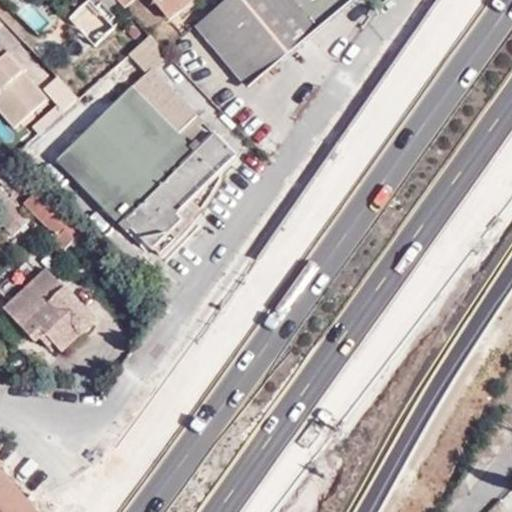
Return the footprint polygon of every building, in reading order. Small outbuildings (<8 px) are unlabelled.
[(154,0),(170,18),(192,0),(154,0)] [(258,82),(310,39),(279,3),(276,0),(228,0),(207,19),(258,82)] [(283,0),(279,3),(310,39),(319,31),(301,10),(293,0),(283,0)] [(293,0),(301,10),(312,0),(293,0)] [(354,0),(312,0),(301,10),(319,31),(354,0)] [(310,39),(314,45),(363,3),(360,0),(354,0),(319,31),(310,39)] [(76,25),(81,31),(95,47),(99,44),(116,29),(110,22),(96,7),(91,1),(71,19),(76,25)] [(101,2),(96,7),(110,22),(115,18),(101,2)] [(248,91),(258,82),(207,19),(196,27),(248,91)] [(77,35),(81,31),(76,25),(71,30),(77,35)] [(77,101),(16,154),(71,211),(90,195),(56,160),(155,70),(199,117),(215,103),(151,35),(77,101)] [(46,100),(6,55),(0,60),(0,114),(13,130),(46,100)] [(180,135),(199,117),(155,70),(56,160),(90,195),(120,227),(198,154),(192,148),(180,135)] [(210,130),(199,117),(180,135),(192,148),(210,130)] [(198,154),(120,227),(153,261),(183,233),(208,202),(222,180),(219,175),(236,158),(216,136),(198,154)] [(0,206),(9,198),(0,188),(0,206)] [(73,225),(39,189),(24,202),(57,236),(51,242),(61,252),(74,239),(67,230),(73,225)] [(0,206),(0,220),(15,236),(31,220),(9,198),(0,206)] [(39,292),(55,277),(48,269),(4,308),(11,317),(26,304),(39,292)] [(96,323),(55,277),(39,292),(26,304),(11,317),(31,337),(39,338),(48,348),(54,342),(61,351),(76,336),(78,338),(96,323)] [(0,511),(37,511),(0,472),(0,511)]
